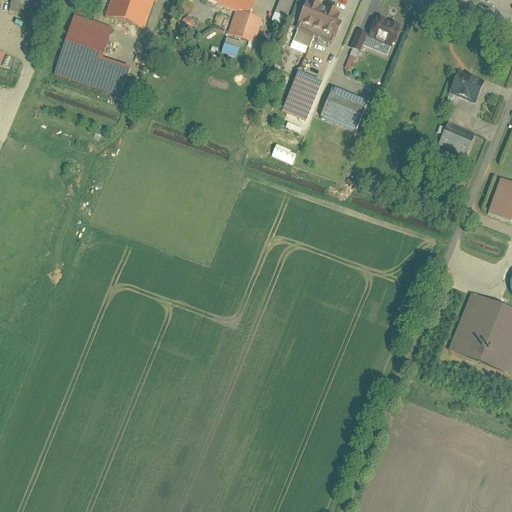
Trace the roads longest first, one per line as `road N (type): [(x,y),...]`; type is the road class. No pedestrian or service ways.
road 1 (unclassified): [(332,511),(511,74)]
road 2 (track): [(54,0),(0,134)]
